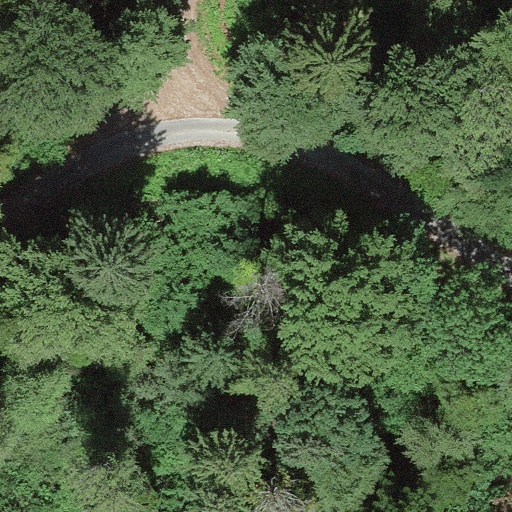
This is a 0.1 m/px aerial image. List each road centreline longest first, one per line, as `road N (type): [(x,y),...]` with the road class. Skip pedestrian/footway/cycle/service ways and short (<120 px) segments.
road 1 (track): [(511,273),(355,171),(278,134),(219,123),(122,142),(0,213)]
road 2 (track): [(171,128),(186,0)]
